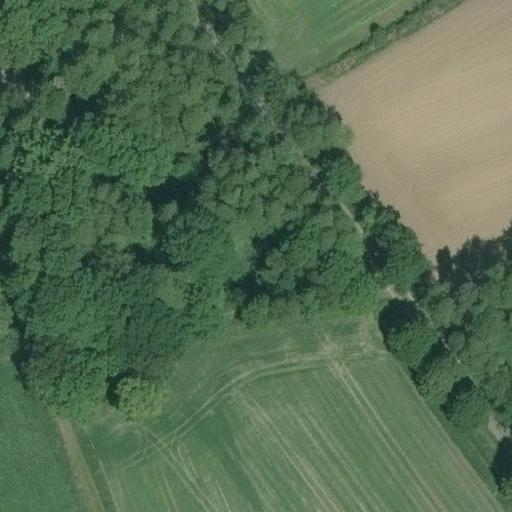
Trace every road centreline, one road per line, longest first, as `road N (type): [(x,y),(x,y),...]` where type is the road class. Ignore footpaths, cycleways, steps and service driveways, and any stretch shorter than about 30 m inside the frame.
road 1 (residential): [(511,448),(179,0)]
road 2 (track): [(0,205),(28,339)]
